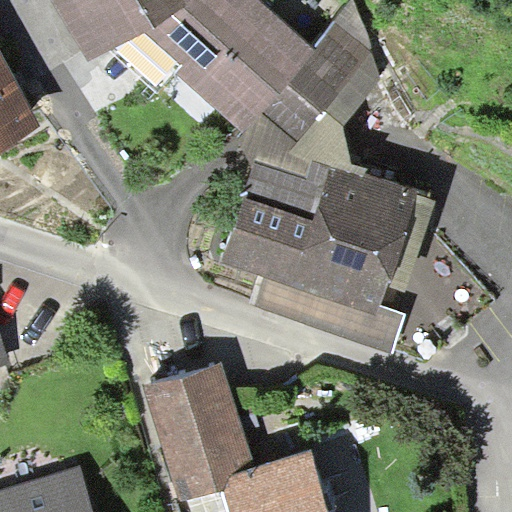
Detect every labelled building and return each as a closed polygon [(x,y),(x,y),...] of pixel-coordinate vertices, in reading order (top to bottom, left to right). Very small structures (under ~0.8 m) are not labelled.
[(165,0),(56,0),(84,47),(128,23),(165,0)] [(165,0),(128,23),(243,123),(255,109),(294,144),(364,63),(325,29),(308,48),(252,0),(165,0)] [(0,141),(32,123),(0,67),(0,141)] [(240,196),(219,262),(380,311),(416,193),(328,166),(312,218),(240,196)] [(219,485),(250,475),(216,372),(146,395),(180,498),(219,485)] [(331,511),(313,455),(250,475),(219,485),(228,511),(331,511)] [(97,511),(86,473),(0,498),(0,511),(97,511)]
